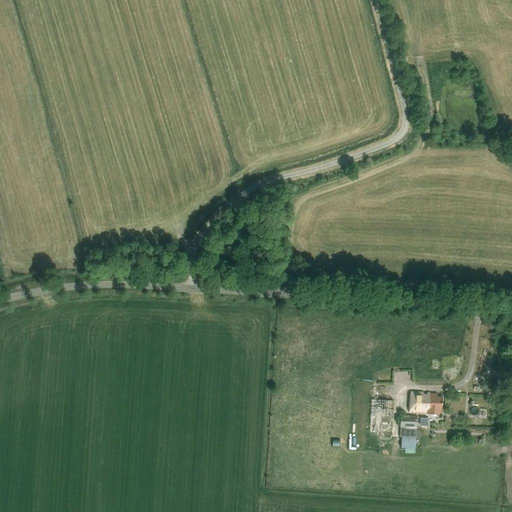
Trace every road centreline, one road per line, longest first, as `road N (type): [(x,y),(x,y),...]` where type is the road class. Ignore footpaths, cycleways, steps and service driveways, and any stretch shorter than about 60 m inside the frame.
road 1 (unclassified): [(511,308),(110,284),(0,300)]
road 2 (track): [(511,149),(414,154),(295,197),(285,222),(284,293)]
